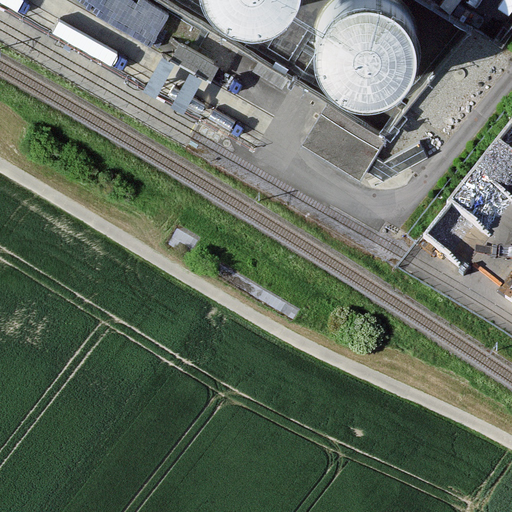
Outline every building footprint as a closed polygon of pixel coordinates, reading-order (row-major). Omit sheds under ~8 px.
[(214,0),(221,8),(240,17),(260,18),(280,11),(290,0),(214,0)] [(319,46),(325,64),(338,80),(356,89),(377,90),(396,82),(411,68),(418,50),(418,30),(410,12),(397,0),(340,0),(329,11),(321,27),(319,46)] [(166,73),(199,91),(214,63),(181,45),(166,73)] [(325,95),(303,142),(364,170),(386,123),(325,95)] [(511,117),(428,238),(464,263),(489,228),(471,215),(494,182),(511,194),(511,117)]
